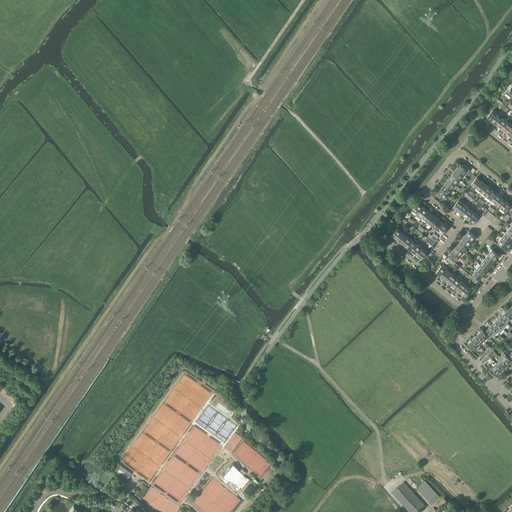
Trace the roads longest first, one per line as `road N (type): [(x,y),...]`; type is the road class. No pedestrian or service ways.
road 1 (track): [(321,0),(0,474)]
road 2 (residential): [(423,273),(460,225),(425,192),(453,156),(466,155),(511,192)]
road 3 (track): [(365,195),(489,33)]
road 4 (track): [(319,365),(303,302),(290,287),(365,195)]
road 5 (track): [(405,511),(385,483),(377,430),(319,365)]
road 6 (track): [(365,195),(290,112),(260,92)]
